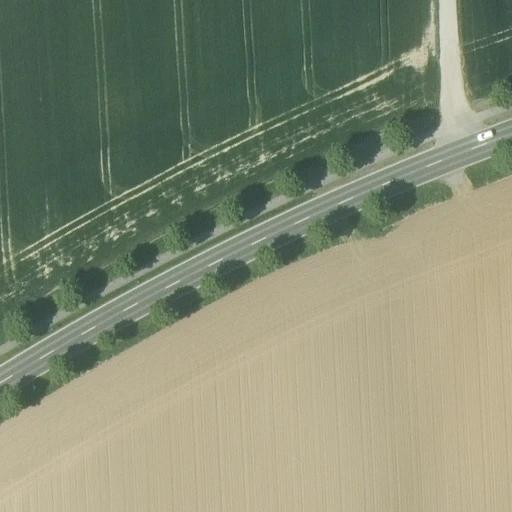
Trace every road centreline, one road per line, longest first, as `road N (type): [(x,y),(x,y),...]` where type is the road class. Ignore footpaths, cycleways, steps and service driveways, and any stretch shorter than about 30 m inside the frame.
road 1 (tertiary): [(0,390),(212,269),(511,140)]
road 2 (track): [(459,157),(450,0)]
